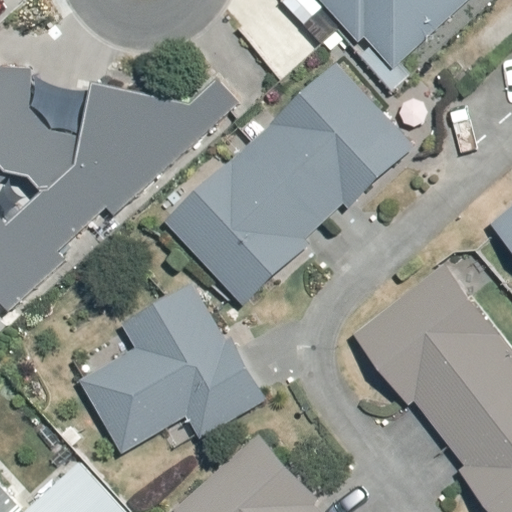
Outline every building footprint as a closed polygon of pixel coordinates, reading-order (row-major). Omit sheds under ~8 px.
[(331,0),(398,71),(473,0),(331,0)] [(340,64),(166,223),(246,307),(316,245),(309,237),(345,204),(351,211),(418,145),(340,64)] [(30,104),(34,68),(0,65),(0,188),(14,173),(35,179),(48,193),(9,221),(0,212),(0,302),(11,315),(243,105),(220,82),(191,104),(94,85),(86,138),(48,131),(30,104)] [(511,206),(490,225),(511,250),(511,206)] [(461,475),(491,511),(511,511),(511,347),(449,266),(355,335),(402,400),(415,394),(471,467),(461,475)] [(265,404),(197,284),(127,321),(143,347),(86,381),(125,456),(191,419),(203,441),(265,404)] [(266,434),(175,511),(320,511),(318,509),(326,502),(266,434)] [(0,511),(128,511),(81,463),(27,510),(0,482),(0,511)]
